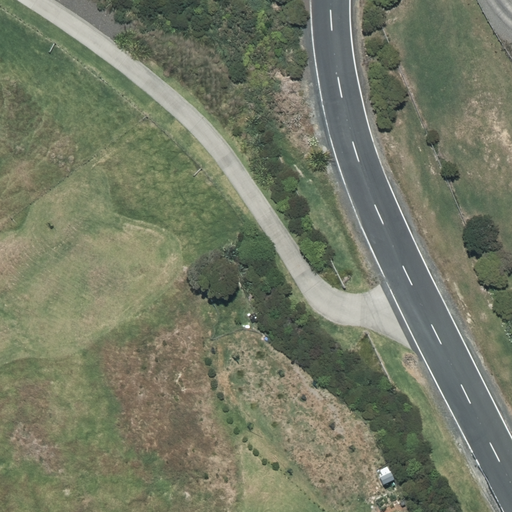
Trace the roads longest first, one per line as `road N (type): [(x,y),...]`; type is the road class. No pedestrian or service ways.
road 1 (residential): [(314,0),(313,80),(503,511)]
road 2 (unknown): [(418,318),(351,309),(300,282),(245,183),(173,99),(26,0)]
